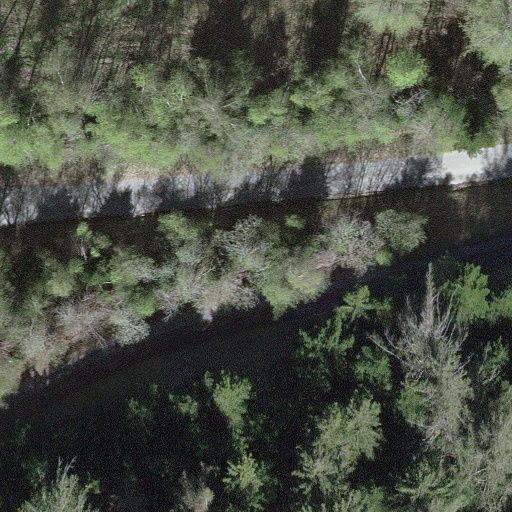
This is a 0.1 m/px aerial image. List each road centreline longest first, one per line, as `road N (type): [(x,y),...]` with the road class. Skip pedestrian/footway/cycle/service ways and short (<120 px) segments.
road 1 (track): [(511,254),(397,277),(0,398)]
road 2 (unclassified): [(0,201),(348,188),(511,166)]
